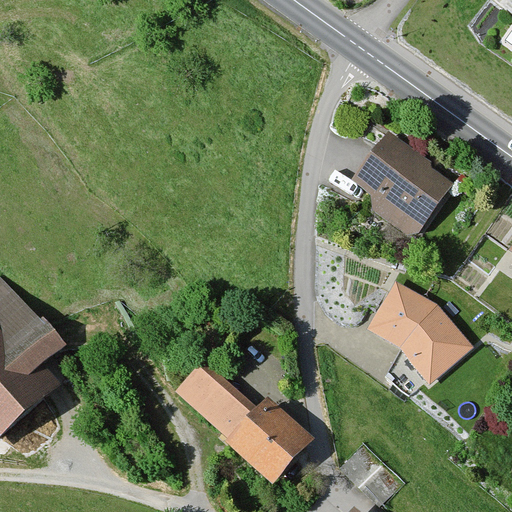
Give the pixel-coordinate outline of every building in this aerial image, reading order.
[(511,0),(496,0),(511,12),(511,0)] [(353,191),(375,206),(375,217),(417,245),(456,189),(386,142),(353,191)] [(68,352),(0,281),(0,447),(60,391),(44,374),(68,352)] [(368,338),(403,358),(430,391),(473,355),(437,312),(397,289),(368,338)] [(259,412),(205,366),(177,398),(233,446),(227,453),(275,494),(317,445),(267,403),(259,412)]
